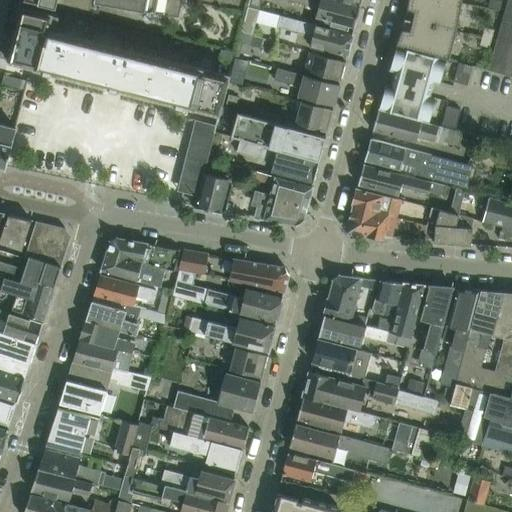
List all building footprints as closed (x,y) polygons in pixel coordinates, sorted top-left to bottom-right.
[(31,0),(92,16),(95,1),(94,0),(31,0)] [(94,0),(95,1),(178,17),(181,0),(94,0)] [(249,0),(247,8),(259,11),(261,0),(249,0)] [(354,27),(359,7),(335,0),(292,0),(292,1),(321,9),(318,22),(347,29),(348,26),(351,26),(351,28),(352,29),(353,26),(354,27)] [(457,25),(461,3),(443,0),(407,0),(402,28),(396,44),(444,57),(448,58),(457,25)] [(511,15),(511,3),(507,1),(503,13),(511,15)] [(21,6),(7,61),(29,67),(61,75),(166,101),(219,115),(229,74),(190,64),(168,58),(115,45),(110,44),(61,32),(54,30),(58,16),(52,15),(52,14),(21,6)] [(252,36),(259,11),(247,8),(240,33),(252,36)] [(64,13),(62,21),(74,24),(76,16),(64,13)] [(511,27),(511,15),(503,13),(500,24),(511,27)] [(346,56),(352,35),(279,16),(276,28),(298,33),(296,43),(346,56)] [(93,20),(91,28),(103,31),(105,23),(93,20)] [(511,27),(500,24),(497,35),(511,39),(511,27)] [(484,27),(479,45),(488,47),(493,30),(484,27)] [(151,35),(149,42),(161,45),(163,38),(151,35)] [(511,51),(511,39),(497,35),(494,46),(511,51)] [(163,38),(161,45),(172,48),(174,40),(163,38)] [(428,96),(431,84),(432,80),(437,82),(444,57),(396,44),(389,69),(394,70),(391,82),(390,85),(385,84),(379,107),(427,121),(434,97),(428,96)] [(249,56),(251,48),(242,45),(240,54),(249,56)] [(511,63),(511,51),(494,46),(490,57),(511,63)] [(223,49),(221,57),(232,60),(234,52),(223,49)] [(345,61),(314,53),(309,72),(340,80),(345,61)] [(511,75),(511,72),(511,63),(490,57),(487,68),(511,75)] [(466,85),(471,66),(458,62),(453,81),(466,85)] [(333,104),(338,85),(277,68),(274,78),(298,84),(295,95),(333,104)] [(13,77),(11,85),(23,88),(25,80),(13,77)] [(290,96),(294,83),(273,77),(270,91),(290,96)] [(228,96),(226,106),(235,108),(238,99),(228,96)] [(326,132),(332,109),(302,101),(296,123),(326,132)] [(454,128),(459,109),(446,105),(441,124),(454,128)] [(371,131),(372,131),(414,142),(415,136),(433,140),(435,134),(444,136),(443,140),(458,144),(462,131),(378,108),(371,131)] [(236,112),(230,136),(240,139),(277,149),(318,161),(325,136),(236,112)] [(14,127),(0,123),(0,165),(5,167),(14,127)] [(195,124),(181,182),(198,187),(213,128),(195,124)] [(313,182),(318,161),(277,149),(240,139),(236,151),(274,161),(271,171),(313,182)] [(472,166),(370,139),(369,139),(363,160),(454,184),(456,178),(467,181),(472,166)] [(432,183),(364,165),(362,164),(357,185),(391,194),(391,193),(400,195),(402,186),(429,194),(432,183)] [(312,186),(247,167),(245,176),(273,185),(270,196),(307,206),(312,186)] [(223,176),(204,172),(195,207),(220,211),(230,173),(224,172),(223,176)] [(183,187),(182,192),(181,197),(191,200),(193,190),(183,187)] [(401,199),(389,196),(357,188),(357,190),(356,189),(352,204),(353,204),(352,208),(372,213),(370,218),(383,221),(384,219),(389,220),(390,214),(396,215),(401,199)] [(303,220),(307,206),(270,196),(257,192),(253,204),(258,205),(254,217),(295,224),(303,220)] [(511,203),(488,197),(482,220),(501,226),(511,228),(511,203)] [(437,219),(440,210),(432,207),(429,217),(437,219)] [(391,237),(396,215),(390,214),(389,220),(384,219),(383,221),(370,218),(372,213),(352,208),(347,227),(345,228),(348,233),(366,234),(366,235),(391,237)] [(469,245),(472,223),(474,218),(440,210),(437,219),(436,222),(434,242),(469,245)] [(0,242),(21,249),(31,219),(8,214),(0,237),(0,242)] [(64,227),(35,220),(23,258),(27,259),(29,256),(60,267),(70,237),(64,227)] [(511,241),(511,228),(501,226),(500,232),(505,233),(503,240),(511,241)] [(174,269),(179,248),(116,237),(110,240),(106,253),(152,264),(153,262),(155,263),(155,265),(166,268),(174,269)] [(204,275),(208,254),(183,249),(179,270),(204,275)] [(152,264),(106,253),(100,271),(161,286),(166,268),(155,265),(155,263),(153,262),(152,264)] [(53,286),(60,267),(29,256),(27,259),(24,269),(0,260),(0,272),(2,273),(35,284),(36,281),(53,286)] [(285,268),(235,259),(229,279),(284,292),(288,274),(285,268)] [(43,320),(53,286),(36,281),(35,284),(2,273),(0,277),(0,288),(16,294),(11,310),(43,320)] [(152,301),(155,290),(99,275),(92,295),(129,305),(132,305),(135,297),(152,301)] [(373,289),(375,280),(361,278),(339,275),(333,279),(324,313),(363,324),(365,317),(352,313),(358,288),(364,289),(364,287),(373,289)] [(397,303),(403,282),(380,280),(371,309),(387,314),(389,307),(391,307),(392,302),(397,303)] [(281,297),(280,296),(245,287),(242,297),(175,281),(172,289),(171,294),(172,295),(276,321),(281,297)] [(411,336),(425,284),(403,282),(397,303),(391,324),(389,330),(411,336)] [(431,369),(453,288),(429,285),(420,320),(430,323),(422,352),(412,350),(409,363),(431,369)] [(172,289),(161,287),(155,311),(167,314),(172,295),(171,294),(172,289)] [(450,347),(440,384),(455,387),(456,384),(471,329),(481,290),(457,288),(447,325),(443,341),(451,343),(450,347)] [(471,329),(489,333),(492,334),(503,292),(481,290),(471,329)] [(511,292),(503,292),(492,334),(503,337),(511,338),(511,292)] [(140,316),(164,322),(166,314),(132,305),(129,305),(128,308),(124,310),(91,301),(85,320),(119,329),(136,334),(140,316)] [(0,330),(36,342),(41,324),(8,312),(5,321),(0,319),(0,330)] [(376,327),(363,324),(324,313),(318,334),(360,345),(363,335),(408,347),(411,336),(389,330),(376,327)] [(389,330),(391,324),(384,322),(386,316),(379,314),(378,320),(376,327),(389,330)] [(274,325),(273,325),(239,316),(236,327),(191,317),(188,330),(267,350),(268,350),(270,343),(269,343),(274,325)] [(376,327),(378,320),(365,316),(365,317),(363,324),(376,327)] [(116,337),(119,329),(85,320),(79,338),(117,348),(132,352),(135,341),(116,337)] [(480,367),(489,333),(471,329),(456,384),(475,389),(480,367)] [(0,354),(29,364),(36,342),(0,330),(0,354)] [(195,335),(192,344),(201,347),(204,338),(195,335)] [(511,338),(503,337),(495,371),(511,376),(511,338)] [(130,373),(135,352),(132,352),(117,348),(79,338),(71,361),(111,372),(112,369),(130,373)] [(363,379),(370,353),(317,339),(311,361),(350,371),(353,376),(363,379)] [(382,353),(404,360),(408,349),(386,342),(382,353)] [(267,355),(266,354),(236,346),(230,369),(261,377),(267,355)] [(0,370),(24,378),(29,364),(0,354),(0,370)] [(106,390),(108,382),(145,389),(149,376),(130,373),(112,369),(111,372),(71,361),(59,402),(100,413),(106,390)] [(511,399),(511,395),(511,376),(495,371),(480,367),(475,389),(511,399)] [(21,386),(24,378),(0,370),(0,396),(16,402),(18,395),(19,396),(22,387),(21,386)] [(308,371),(302,397),(359,412),(366,386),(308,371)] [(178,388),(173,407),(234,423),(238,408),(252,411),(260,382),(225,373),(221,389),(218,399),(207,396),(178,388)] [(397,388),(400,378),(386,374),(384,384),(397,388)] [(424,397),(397,390),(397,388),(384,384),(371,381),(367,396),(434,415),(438,401),(424,397)] [(482,444),(491,418),(505,422),(508,413),(511,399),(475,389),(456,384),(455,387),(450,404),(465,409),(457,437),(482,444)] [(0,423),(9,426),(13,413),(16,402),(0,396),(0,423)] [(418,427),(359,412),(302,397),(296,418),(341,431),(343,420),(395,434),(391,449),(411,454),(418,427)] [(371,402),(369,413),(391,418),(393,407),(371,402)] [(244,442),(248,427),(234,423),(166,405),(163,417),(159,416),(156,426),(161,427),(161,426),(242,449),(243,449),(244,442)] [(88,415),(57,408),(45,445),(78,453),(88,415)] [(511,414),(508,413),(505,422),(491,418),(482,444),(511,452),(511,414)] [(136,423),(123,419),(121,419),(113,451),(128,455),(130,445),(136,423)] [(142,449),(149,424),(137,421),(136,423),(130,445),(138,448),(142,449)] [(365,442),(295,423),(289,446),(333,457),(336,447),(348,450),(347,454),(385,464),(390,448),(365,442)] [(174,430),(170,444),(207,454),(205,461),(234,469),(237,469),(242,449),(174,430)] [(131,475),(138,448),(130,445),(128,455),(124,469),(123,472),(131,475)] [(80,457),(44,449),(37,468),(90,483),(97,484),(100,471),(78,465),(80,457)] [(366,473),(287,453),(282,473),(310,480),(313,470),(363,484),(366,473)] [(86,497),(90,483),(37,468),(37,469),(36,469),(30,490),(68,500),(70,493),(86,497)] [(163,469),(160,482),(227,501),(228,501),(234,478),(233,477),(200,469),(198,478),(189,475),(163,469)] [(308,494),(311,482),(281,475),(278,487),(308,494)] [(224,511),(227,501),(160,482),(138,477),(134,493),(164,501),(165,496),(184,501),(181,511),(224,511)] [(474,477),(468,500),(483,504),(490,481),(474,477)] [(337,511),(339,507),(302,497),(300,503),(297,502),(298,499),(276,493),(270,511),(337,511)] [(94,511),(90,511),(28,495),(23,511),(94,511)] [(93,499),(90,511),(94,511),(111,511),(114,505),(93,499)] [(126,511),(129,502),(116,499),(112,511),(126,511)]
